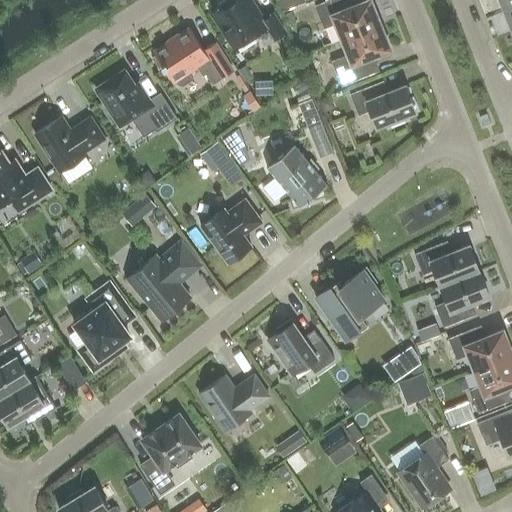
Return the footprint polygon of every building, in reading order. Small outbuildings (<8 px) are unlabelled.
[(261,20),(247,0),(222,0),(217,4),(216,10),(213,12),(226,33),(224,35),(232,47),(256,32),(265,45),(284,33),(271,13),(261,20)] [(307,0),(282,0),(286,8),(308,1),(307,0)] [(341,39),(379,24),(369,0),(366,0),(347,7),(344,0),(327,0),(314,5),(323,28),(335,23),(341,39)] [(511,0),(499,0),(503,9),(511,5),(511,0)] [(511,5),(503,9),(511,30),(511,5)] [(389,49),(379,24),(341,39),(347,55),(331,61),(340,85),(373,72),(367,58),(389,49)] [(205,74),(212,84),(232,71),(214,42),(203,49),(189,28),(153,51),(155,55),(151,57),(158,68),(161,66),(172,82),(175,80),(177,84),(182,85),(190,80),(191,75),(189,71),(196,66),(202,75),(205,74)] [(119,125),(131,118),(142,136),(154,129),(156,131),(176,118),(160,92),(148,99),(143,93),(141,94),(134,83),(133,84),(124,70),(95,88),(96,89),(98,88),(106,101),(105,103),(119,125)] [(414,111),(404,85),(382,94),(377,83),(349,94),(358,115),(369,111),(375,127),(387,122),(389,126),(404,120),(402,116),(414,111)] [(323,126),(312,98),(298,104),(309,131),(323,126)] [(34,133),(59,171),(85,154),(84,151),(104,138),(89,116),(69,129),(61,116),(34,133)] [(234,129),(221,138),(238,162),(247,155),(242,148),(244,147),(239,139),(241,138),(234,129)] [(215,143),(204,151),(231,187),(241,180),(215,143)] [(326,184),(293,144),(265,167),(298,207),(305,201),(307,204),(312,200),(310,197),(326,184)] [(18,210),(51,190),(37,168),(25,176),(20,168),(8,165),(9,162),(1,150),(0,150),(0,204),(10,198),(18,210)] [(145,215),(155,206),(144,193),(134,202),(145,215)] [(223,208),(200,225),(227,263),(250,246),(243,235),(261,222),(244,198),(226,212),(223,208)] [(156,253),(126,275),(158,319),(188,297),(177,282),(200,266),(182,242),(159,258),(156,253)] [(433,270),(439,286),(478,270),(468,245),(446,254),(441,243),(414,254),(422,275),(433,270)] [(332,292),(329,287),(315,296),(345,339),(366,325),(360,316),(383,299),(372,284),(375,281),(366,268),(332,292)] [(478,270),(439,286),(445,301),(434,306),(442,327),(470,316),(466,304),(488,296),(478,270)] [(109,283),(93,294),(100,305),(85,316),(89,320),(77,329),(87,343),(78,350),(93,370),(125,347),(121,342),(129,336),(121,325),(133,316),(109,283)] [(0,343),(15,334),(3,315),(0,316),(0,343)] [(314,373),(334,359),(319,338),(308,345),(290,319),(275,330),(277,333),(268,340),(291,374),(307,363),(314,373)] [(467,355),(473,370),(511,355),(502,329),(480,338),(475,327),(447,338),(456,359),(467,355)] [(0,397),(29,380),(29,379),(20,366),(30,359),(19,340),(0,351),(0,397)] [(511,355),(473,370),(479,386),(468,390),(477,413),(505,402),(500,389),(511,383),(511,355)] [(72,390),(85,382),(69,356),(56,364),(72,390)] [(398,383),(406,405),(432,395),(423,373),(398,383)] [(223,430),(250,412),(248,409),(268,396),(253,374),(240,383),(242,386),(235,390),(225,375),(198,393),(223,430)] [(29,380),(0,397),(0,413),(7,425),(28,413),(32,421),(54,408),(35,376),(29,379),(29,380)] [(363,383),(347,395),(355,407),(372,395),(363,383)] [(511,408),(476,423),(485,445),(501,439),(507,455),(511,453),(511,408)] [(142,439),(153,456),(140,465),(156,488),(170,478),(164,470),(174,463),(177,467),(191,457),(189,453),(200,445),(178,414),(142,439)] [(328,456),(348,441),(338,426),(317,441),(328,456)] [(306,442),(299,433),(290,439),(296,449),(306,442)] [(397,472),(422,507),(449,489),(434,468),(447,459),(431,435),(417,445),(423,453),(397,472)] [(334,511),(380,511),(374,502),(384,495),(370,474),(359,482),(365,491),(334,511)] [(131,485),(142,506),(156,498),(145,477),(131,485)] [(60,511),(117,511),(113,506),(107,510),(93,486),(83,492),(80,489),(66,497),(68,501),(57,508),(60,511)] [(179,511),(205,511),(211,509),(203,497),(179,511)]
